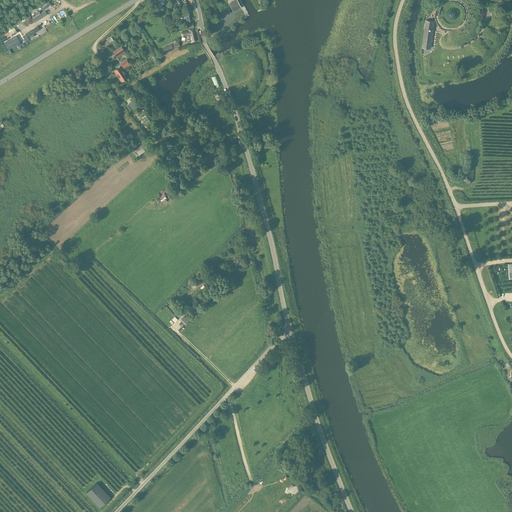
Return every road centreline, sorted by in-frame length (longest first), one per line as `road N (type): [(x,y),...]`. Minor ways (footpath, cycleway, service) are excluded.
road 1 (unclassified): [(289,329),(252,171),(195,0)]
road 2 (unclassified): [(116,511),(289,329)]
road 3 (track): [(403,0),(395,27),(401,84),(455,207)]
road 4 (unclassified): [(351,511),(289,329)]
road 5 (tertiary): [(0,83),(138,0)]
road 6 (track): [(455,207),(511,356)]
